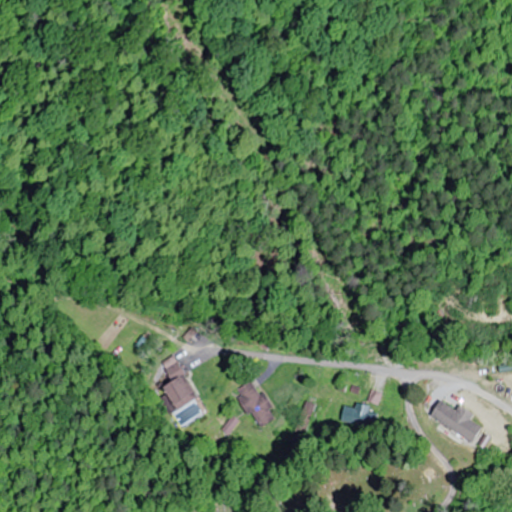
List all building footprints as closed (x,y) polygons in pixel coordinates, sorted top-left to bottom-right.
[(197,399),(175,356),(161,363),(171,382),(162,387),(174,410),(197,399)] [(261,427),(278,419),(265,393),(261,395),(254,381),(236,390),(248,414),(253,412),(261,427)] [(383,394),(374,390),(369,402),(378,405),(383,394)] [(373,411),(363,402),(350,417),(361,426),(373,411)] [(427,411),(460,439),(465,433),(433,404),(427,411)]
